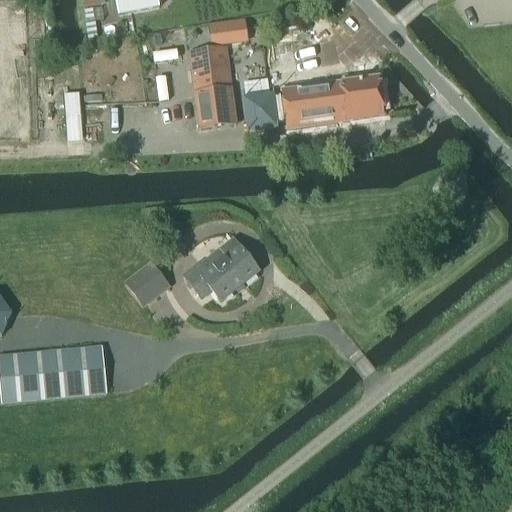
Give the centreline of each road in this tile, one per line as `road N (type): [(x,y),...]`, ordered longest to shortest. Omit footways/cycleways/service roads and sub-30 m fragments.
road 1 (unclassified): [(234,511),(511,287)]
road 2 (tertiary): [(511,159),(366,0)]
